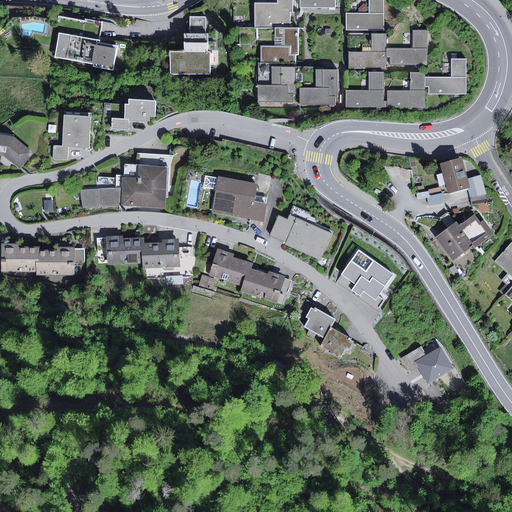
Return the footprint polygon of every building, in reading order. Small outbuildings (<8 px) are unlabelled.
[(293,0),(277,0),(278,4),(255,4),(255,27),(275,27),(289,27),(289,12),(293,12),(293,0)] [(346,14),(346,30),(384,30),(383,0),(368,0),(369,13),(346,14)] [(58,31),(99,38),(101,22),(84,19),(84,21),(59,17),(57,31),(58,31)] [(205,18),(190,18),(190,34),(205,34),(205,18)] [(261,46),(261,63),(273,63),(273,67),(295,67),(295,55),(298,55),(298,27),(289,27),(275,27),(275,46),(261,46)] [(99,38),(58,31),(54,57),(92,63),(92,66),(112,70),(116,46),(98,43),(99,38)] [(390,65),(427,65),(427,31),(413,31),(413,48),(386,48),(386,57),(390,57),(390,65)] [(169,53),(170,75),(210,75),(210,52),(208,52),(208,34),(205,34),(190,34),(184,34),(185,53),(169,53)] [(348,69),(386,69),(386,57),(386,48),(386,34),(371,34),(371,52),(348,52),(348,69)] [(425,87),(429,87),(429,94),(457,94),(466,94),(466,59),(451,59),(451,77),(425,77),(425,87)] [(257,102),(293,102),(293,94),(295,94),(295,67),(273,67),(271,67),(271,85),(257,85),(257,102)] [(299,106),(335,106),(335,97),(338,97),(338,70),(315,70),(315,88),(299,88),(299,106)] [(346,107),(384,107),(384,72),(369,72),(369,91),(346,91),(346,107)] [(388,91),(388,108),(425,108),(425,87),(424,73),(410,73),(410,91),(388,91)] [(155,117),(156,100),(128,99),(128,105),(125,105),(125,120),(113,119),(112,129),(130,130),(130,122),(150,123),(150,117),(155,117)] [(89,148),(91,113),(63,112),(62,146),(53,146),(53,160),(68,160),(68,148),(89,148)] [(0,155),(5,156),(20,169),(33,152),(14,137),(0,134),(0,155)] [(281,167),(284,153),(223,138),(222,142),(201,137),(200,141),(194,140),(190,154),(198,156),(199,153),(220,158),(221,152),(281,167)] [(447,193),(469,187),(466,179),(460,157),(439,163),(447,193)] [(122,206),(165,207),(166,167),(124,164),(124,175),(115,175),(116,188),(81,190),(83,209),(122,206)] [(210,211),(263,222),(266,204),(253,201),(256,183),(217,175),(216,177),(205,175),(202,187),(214,189),(210,211)] [(472,197),(485,194),(487,194),(481,175),(466,179),(469,187),(472,197)] [(441,188),(429,190),(431,204),(444,202),(441,188)] [(472,197),(470,197),(471,205),(487,202),(485,194),(472,197)] [(447,228),(456,222),(448,212),(439,218),(447,228)] [(474,214),(459,226),(473,246),(476,248),(494,235),(484,220),(480,223),(474,214)] [(285,242),(296,218),(289,215),(287,219),(278,216),(270,235),(285,242)] [(331,233),(296,218),(285,242),(284,245),(319,260),(331,233)] [(447,228),(434,237),(452,261),(473,246),(459,226),(456,222),(447,228)] [(108,265),(142,263),(141,243),(141,237),(121,238),(121,235),(106,236),(107,238),(108,263),(108,265)] [(108,263),(107,238),(97,239),(98,263),(108,263)] [(161,242),(141,243),(142,263),(142,268),(179,267),(178,238),(161,239),(161,242)] [(511,242),(494,262),(507,274),(501,280),(510,288),(511,286),(511,242)] [(0,272),(37,271),(37,249),(37,246),(17,246),(17,244),(0,244),(0,272)] [(56,249),(37,249),(37,271),(37,274),(73,274),(73,249),(73,247),(56,247),(56,249)] [(85,249),(73,249),(73,274),(84,274),(85,249)] [(208,275),(241,286),(247,267),(250,268),(252,263),(232,256),(232,254),(216,249),(208,275)] [(358,250),(342,275),(355,284),(351,290),(360,296),(363,292),(375,300),(393,274),(358,250)] [(266,274),(250,268),(247,267),(241,286),(239,291),(276,303),(285,276),(267,271),(266,274)] [(202,276),(198,287),(216,292),(217,288),(213,286),(215,280),(202,276)] [(75,281),(65,281),(66,290),(76,290),(75,281)] [(308,319),(314,308),(316,305),(306,299),(298,313),(308,319)] [(303,327),(324,339),(331,327),(335,319),(314,308),(308,319),(303,327)] [(352,338),(331,327),(324,339),(320,346),(341,357),(343,354),(351,340),(352,338)] [(363,347),(351,340),(343,354),(356,360),(363,347)] [(410,372),(417,367),(414,362),(425,355),(420,346),(401,358),(410,372)] [(425,355),(414,362),(417,367),(427,384),(453,368),(439,347),(425,355)] [(275,360),(272,364),(281,370),(287,367),(275,360)]
